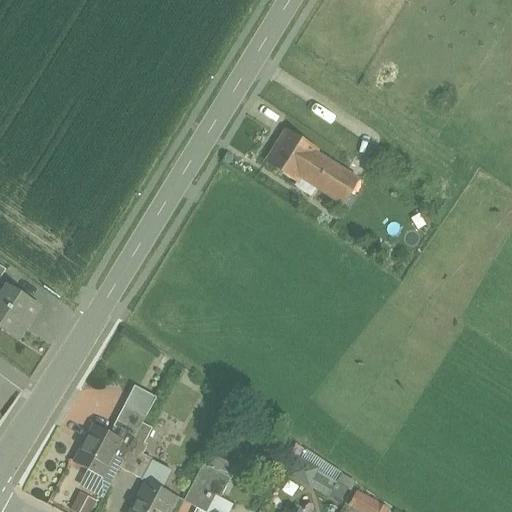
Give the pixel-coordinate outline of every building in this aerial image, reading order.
[(319,151),(288,131),(268,163),(298,183),(301,178),(344,206),(360,181),(317,153),(319,151)] [(40,306),(11,288),(1,304),(3,305),(0,308),(0,327),(20,341),(33,321),(31,320),(40,306)] [(148,418),(125,406),(114,427),(121,431),(137,439),(145,424),(148,418)] [(125,461),(122,468),(133,474),(143,454),(145,455),(150,446),(146,444),(154,428),(145,424),(125,461)] [(117,438),(95,426),(76,463),(104,477),(115,456),(125,461),(137,439),(121,431),(117,438)] [(145,455),(143,454),(133,474),(142,478),(144,479),(154,461),(155,460),(145,455)] [(174,472),(154,461),(144,479),(142,478),(142,480),(148,484),(133,511),(167,511),(176,497),(164,490),(174,472)] [(316,470),(300,462),(293,475),(309,484),(316,470)] [(204,466),(185,502),(197,508),(205,493),(205,492),(216,472),(204,466)] [(208,511),(215,498),(205,493),(197,508),(203,511),(208,511)] [(354,510),(357,511),(389,511),(392,506),(361,493),(354,510)]
